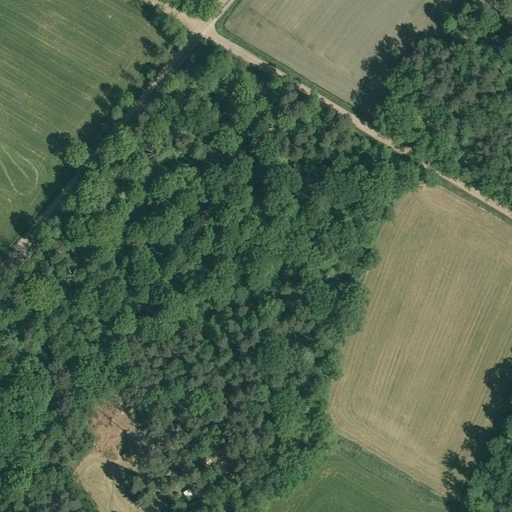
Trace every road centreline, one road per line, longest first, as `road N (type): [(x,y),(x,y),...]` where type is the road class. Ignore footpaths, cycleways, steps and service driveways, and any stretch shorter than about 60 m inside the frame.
road 1 (track): [(511,214),(198,28)]
road 2 (track): [(0,268),(198,28)]
